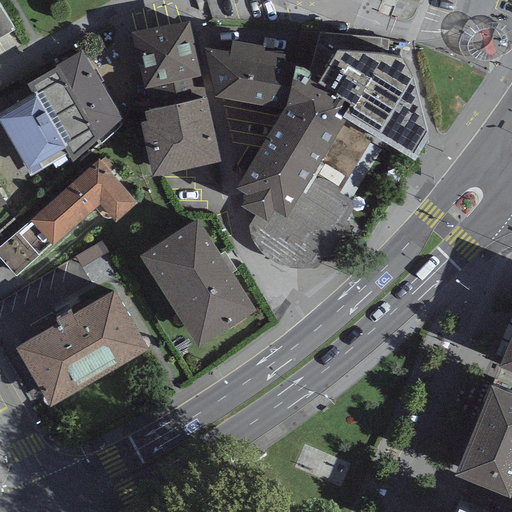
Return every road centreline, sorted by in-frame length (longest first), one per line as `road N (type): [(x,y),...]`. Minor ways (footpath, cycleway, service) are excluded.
road 1 (primary): [(66,504),(129,493),(323,370),(500,198)]
road 2 (residential): [(301,341),(246,249),(195,11),(183,0)]
road 3 (primary): [(301,341),(111,464),(66,504)]
road 4 (primary): [(474,156),(375,277),(301,341)]
road 5 (residential): [(160,0),(100,11),(0,67)]
road 6 (residential): [(66,504),(0,397)]
